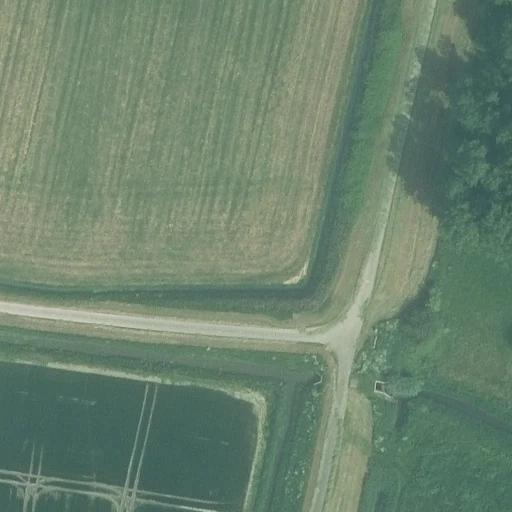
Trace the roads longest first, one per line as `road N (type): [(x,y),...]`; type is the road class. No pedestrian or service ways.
road 1 (unclassified): [(352,338),(0,306)]
road 2 (unclassified): [(429,0),(352,338)]
road 3 (unclassified): [(352,338),(315,511)]
